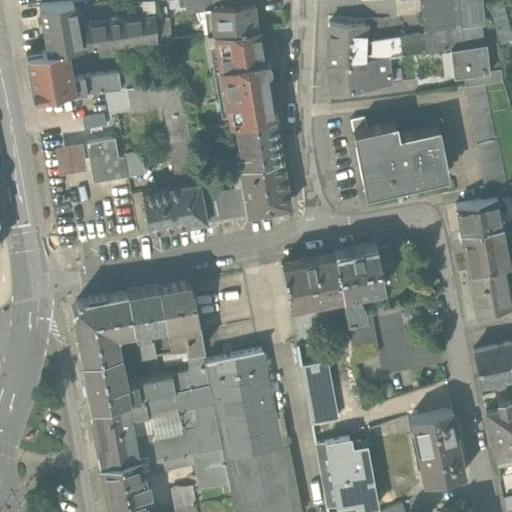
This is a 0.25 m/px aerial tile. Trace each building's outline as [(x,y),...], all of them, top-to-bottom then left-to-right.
[(215,10),(256,2),(255,0),(190,0),(193,13),(215,10)] [(421,31),(423,47),(456,42),(488,38),(482,0),(422,0),(423,5),(417,6),(421,31)] [(264,22),(260,1),(256,2),(215,10),(219,31),(264,22)] [(36,8),(43,53),(66,49),(81,47),(74,2),(36,8)] [(83,20),(86,45),(152,36),(149,11),(83,20)] [(281,109),(264,22),(219,31),(234,118),(281,109)] [(329,23),(327,64),(378,55),(423,47),(421,31),(380,35),(380,37),(371,38),(371,25),(329,23)] [(488,38),(456,42),(461,73),(465,72),(496,68),(491,37),(488,38)] [(106,91),(120,89),(117,69),(70,76),(66,49),(43,53),(31,54),(37,95),(68,91),(68,97),(106,91)] [(327,64),(332,88),(382,79),(378,55),(327,64)] [(465,72),(466,86),(491,83),(504,81),(502,67),(496,68),(465,72)] [(195,168),(180,79),(127,88),(130,108),(162,102),(174,172),(195,168)] [(466,86),(462,87),(481,186),(503,182),(509,181),(491,83),(466,86)] [(130,108),(127,88),(120,89),(106,91),(109,111),(130,108)] [(289,152),(281,109),(234,118),(242,161),(289,152)] [(367,115),(349,119),(365,195),(418,183),(408,138),(405,122),(370,129),(367,115)] [(447,130),(408,138),(418,183),(456,175),(447,130)] [(114,136),(85,141),(92,180),(126,174),(123,154),(117,155),(114,136)] [(299,201),(289,152),(242,161),(247,188),(252,210),(299,201)] [(205,180),(173,186),(181,224),(213,218),(208,192),(205,180)] [(476,187),(478,199),(499,195),(506,194),(503,182),(481,186),(476,187)] [(173,186),(141,192),(148,230),(181,224),(173,186)] [(208,192),(213,218),(252,210),(247,188),(220,194),(219,190),(208,192)] [(451,205),(457,234),(505,225),(499,195),(478,199),(451,205)] [(505,225),(457,234),(465,273),(503,266),(511,264),(505,225)] [(375,244),(335,252),(342,294),(346,317),(363,314),(360,299),(355,296),(350,296),(349,289),(356,288),(359,291),(359,292),(371,290),(370,286),(383,284),(375,244)] [(335,252),(281,262),(289,303),(342,294),(335,252)] [(503,266),(465,273),(472,311),(510,304),(503,266)] [(188,279),(158,284),(166,324),(167,329),(177,327),(176,322),(182,321),(187,348),(201,345),(188,279)] [(158,284),(126,290),(134,330),(135,335),(148,333),(147,327),(166,324),(158,284)] [(80,359),(120,352),(117,336),(120,332),(134,330),(126,290),(69,300),(80,359)] [(363,314),(346,317),(354,357),(377,352),(370,316),(364,317),(363,314)] [(152,340),(136,343),(138,356),(155,354),(152,340)] [(511,351),(510,340),(472,348),(479,381),(511,374),(511,351)] [(80,359),(88,405),(127,397),(208,381),(203,356),(201,345),(187,348),(186,348),(188,363),(185,368),(125,380),(120,352),(80,359)] [(293,511),(260,345),(203,356),(208,381),(220,440),(227,478),(234,511),(293,511)] [(335,417),(324,360),(299,364),(310,421),(335,417)] [(208,381),(127,397),(130,414),(185,403),(189,398),(194,402),(196,414),(192,420),(193,423),(154,430),(152,436),(154,453),(184,447),(220,440),(208,381)] [(130,414),(127,397),(88,405),(99,464),(138,456),(135,439),(130,414)] [(484,409),(492,451),(493,451),(511,447),(511,403),(510,404),(509,397),(496,400),(497,407),(484,409)] [(451,406),(409,415),(412,432),(417,431),(422,460),(418,461),(421,479),(464,471),(451,406)] [(348,435),(313,441),(325,504),(354,499),(356,508),(376,504),(364,442),(350,444),(348,435)] [(138,456),(154,453),(152,436),(135,439),(138,456)] [(220,440),(184,447),(185,463),(195,461),(199,484),(227,478),(220,440)] [(154,453),(138,456),(99,464),(107,511),(147,511),(144,493),(149,492),(146,479),(142,480),(140,468),(148,467),(148,470),(185,463),(184,447),(154,453)] [(511,447),(493,451),(498,476),(511,473),(511,447)] [(191,483),(170,487),(174,506),(195,503),(191,483)] [(377,511),(404,511),(400,500),(376,509),(377,511)] [(197,511),(195,503),(174,506),(175,511),(197,511)]
